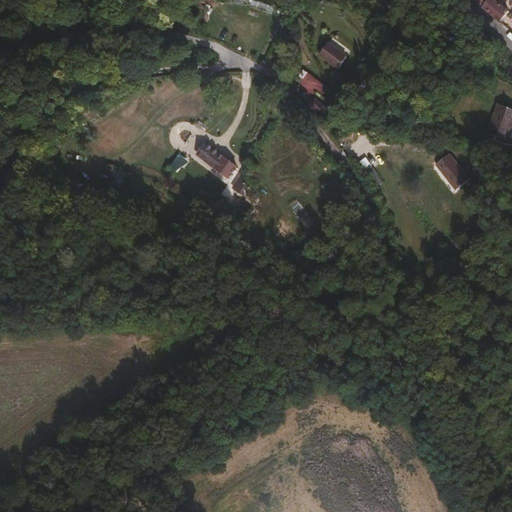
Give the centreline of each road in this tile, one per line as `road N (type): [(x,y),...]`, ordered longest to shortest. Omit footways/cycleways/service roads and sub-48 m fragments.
road 1 (track): [(0,55),(144,31),(176,35),(284,87),(361,199),(389,261),(469,511)]
road 2 (track): [(0,192),(56,114),(109,83),(249,66)]
road 3 (track): [(319,138),(350,124),(429,130),(511,162)]
